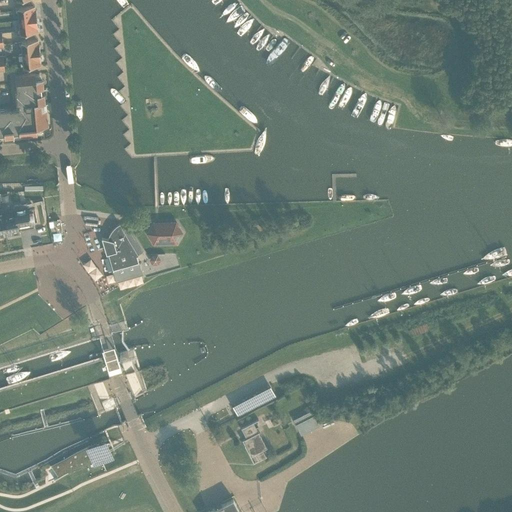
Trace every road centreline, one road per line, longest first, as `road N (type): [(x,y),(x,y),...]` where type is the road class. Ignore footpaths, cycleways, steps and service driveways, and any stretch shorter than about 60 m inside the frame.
road 1 (tertiary): [(175,511),(120,392),(90,291),(62,260)]
road 2 (track): [(511,127),(470,124),(332,47)]
road 3 (unclassified): [(64,146),(50,0)]
